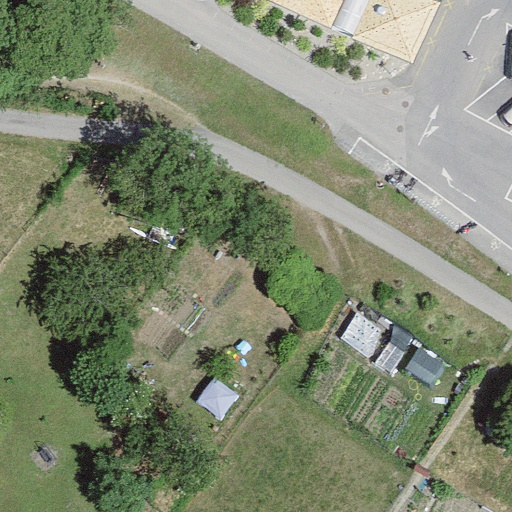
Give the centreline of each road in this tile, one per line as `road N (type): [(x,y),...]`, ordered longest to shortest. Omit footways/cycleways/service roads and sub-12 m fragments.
road 1 (residential): [(0,119),(215,147),(440,272),(511,323)]
road 2 (residential): [(511,247),(240,45),(155,0)]
